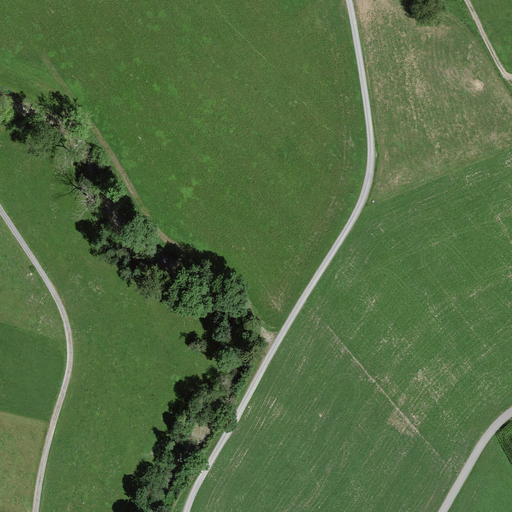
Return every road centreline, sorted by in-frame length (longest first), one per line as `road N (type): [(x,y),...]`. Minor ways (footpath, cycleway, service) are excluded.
road 1 (track): [(349,0),(368,109),(366,188),(183,511)]
road 2 (track): [(33,511),(67,337),(62,311),(0,207)]
road 3 (track): [(441,511),(487,433),(511,410)]
